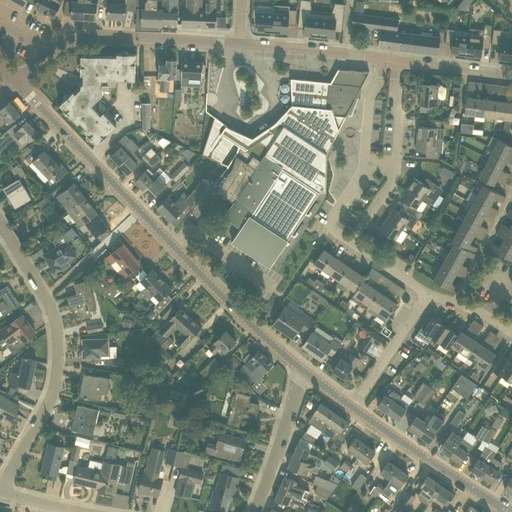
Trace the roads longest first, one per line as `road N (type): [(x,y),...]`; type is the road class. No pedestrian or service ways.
road 1 (tertiary): [(307,373),(16,81)]
road 2 (residential): [(0,492),(57,385),(61,362),(45,297),(0,223)]
road 3 (residential): [(16,81),(80,38),(238,44)]
road 4 (tertiary): [(509,511),(352,407)]
road 5 (residential): [(232,59),(225,113),(248,131),(278,108),(273,80),(253,60)]
road 6 (residential): [(255,511),(307,373)]
road 7 (residential): [(238,44),(382,58)]
road 8 (residential): [(352,407),(427,293)]
